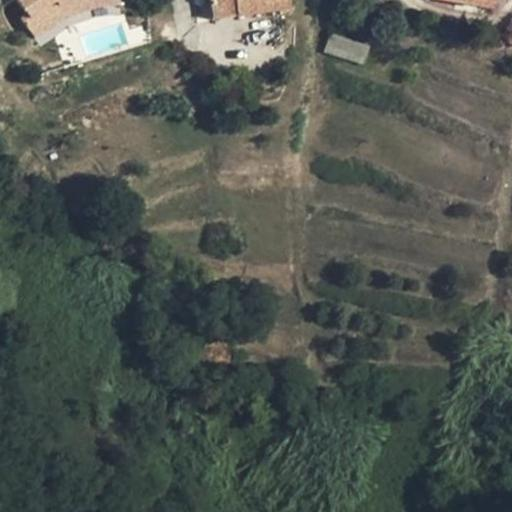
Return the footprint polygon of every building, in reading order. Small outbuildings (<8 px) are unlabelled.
[(120,0),(19,0),(28,30),(122,6),(120,0)] [(208,0),(210,11),(236,7),(237,17),(291,10),(288,0),(208,0)] [(489,11),(490,6),(459,0),(451,0),(451,4),(489,11)] [(341,27),(347,9),(333,4),(327,26),(341,27)] [(212,21),(237,17),(236,7),(210,11),(212,21)] [(340,51),(344,39),(326,33),(324,46),(340,51)] [(49,45),(45,34),(27,41),(32,53),(49,45)] [(401,61),(344,39),(340,51),(333,66),(388,90),(401,61)]
